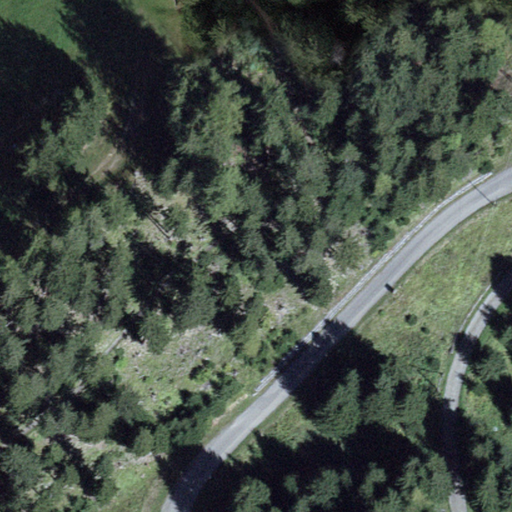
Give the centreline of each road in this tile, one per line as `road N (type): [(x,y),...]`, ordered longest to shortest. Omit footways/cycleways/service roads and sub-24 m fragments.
road 1 (unclassified): [(174,511),(269,389),(438,232),(511,180)]
road 2 (track): [(460,511),(450,451),(456,370),(493,296),(511,278)]
